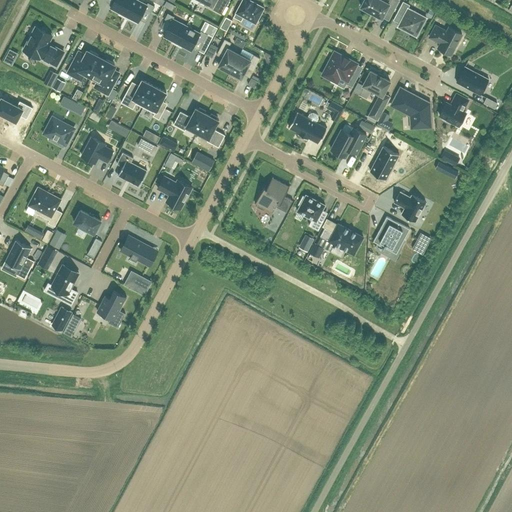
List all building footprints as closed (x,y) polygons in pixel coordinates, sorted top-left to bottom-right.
[(123,16),(131,0),(114,0),(110,8),(122,14),(121,15),(123,16)] [(139,0),(131,0),(123,16),(125,17),(126,16),(138,22),(145,8),(151,12),(155,5),(148,2),(147,4),(139,0)] [(166,0),(164,5),(172,10),(175,5),(166,0)] [(199,0),(199,1),(222,13),(229,0),(199,0)] [(250,0),(242,0),(233,17),(241,21),(243,16),(256,23),(264,7),(250,0)] [(390,0),(389,3),(383,0),(363,0),(361,6),(382,17),(387,8),(393,11),(398,0),(390,0)] [(416,35),(426,17),(408,7),(410,4),(403,1),(397,12),(403,15),(398,26),(416,35)] [(426,15),(431,18),(434,12),(430,9),(426,15)] [(174,43),(176,44),(187,25),(173,18),(174,16),(168,12),(164,19),(171,22),(163,36),(175,42),(174,43)] [(226,30),(232,20),(226,16),(220,27),(226,30)] [(207,34),(212,37),(217,28),(205,21),(201,30),(208,34),(207,34)] [(200,32),(187,25),(176,44),(178,45),(179,44),(191,50),(198,36),(204,40),(207,34),(208,34),(201,30),(200,32)] [(447,31),(436,25),(429,36),(441,42),(438,47),(451,54),(455,46),(457,45),(459,41),(458,39),(462,33),(449,26),(447,31)] [(57,65),(64,51),(48,43),(52,35),(35,27),(24,49),(40,58),(41,56),(57,65)] [(257,27),(253,36),(259,39),(263,30),(257,27)] [(204,40),(199,50),(204,53),(212,37),(207,34),(204,40)] [(381,35),(379,39),(391,45),(393,41),(381,35)] [(246,41),(237,37),(234,43),(242,47),(246,41)] [(223,69),(229,73),(239,53),(228,47),(231,42),(225,38),(218,50),(225,54),(218,65),(223,69)] [(211,43),(206,53),(212,57),(218,46),(211,43)] [(12,65),(18,53),(10,48),(3,60),(12,65)] [(91,76),(101,57),(97,55),(98,53),(91,50),(90,51),(89,50),(83,60),(81,61),(75,58),(68,72),(80,79),(84,72),(91,76)] [(351,74),(357,63),(334,51),(330,60),(328,61),(325,66),(325,68),(322,74),(332,79),(335,73),(347,80),(346,83),(352,86),(357,77),(351,74)] [(251,59),(239,53),(229,73),(235,76),(241,77),(247,66),(254,69),(260,57),(254,54),(251,59)] [(101,57),(91,76),(99,80),(95,87),(108,93),(115,79),(109,76),(109,74),(114,64),(113,63),(114,62),(107,58),(106,60),(101,57)] [(456,82),(480,94),(489,78),(465,66),(456,82)] [(44,83),(52,87),(58,74),(51,70),(44,83)] [(382,95),(390,80),(371,70),(363,84),(364,85),(382,95)] [(251,77),(248,84),(254,87),(258,80),(251,77)] [(60,90),(65,82),(58,78),(53,87),(60,90)] [(129,86),(121,101),(128,105),(133,108),(136,103),(143,107),(154,85),(142,79),(136,90),(129,86)] [(364,85),(363,84),(358,82),(353,90),(359,94),(364,85)] [(154,85),(143,107),(154,113),(153,115),(159,118),(166,105),(161,102),(166,92),(154,85)] [(411,127),(431,126),(429,102),(400,87),(391,104),(411,115),(411,127)] [(462,110),(468,99),(457,93),(451,104),(446,102),(439,114),(447,118),(447,121),(451,123),(453,122),(459,125),(466,112),(462,110)] [(64,96),(60,103),(66,106),(69,99),(64,96)] [(0,112),(3,114),(8,117),(15,120),(15,121),(16,121),(17,120),(20,114),(27,118),(33,107),(20,100),(17,105),(2,98),(2,97),(1,98),(0,100),(0,112)] [(485,97),(483,102),(493,108),(496,103),(485,97)] [(98,111),(105,101),(100,98),(94,109),(98,111)] [(334,111),(331,118),(336,121),(343,107),(331,101),(327,108),(334,111)] [(369,115),(377,119),(384,107),(375,102),(369,115)] [(79,104),(76,111),(81,114),(85,107),(79,104)] [(185,130),(187,126),(197,132),(207,114),(205,112),(206,110),(199,107),(198,109),(196,108),(191,116),(180,111),(173,124),(185,130)] [(109,110),(106,115),(112,118),(115,113),(109,110)] [(326,127),(316,122),(318,118),(318,116),(317,114),(313,112),(311,112),(309,113),(307,117),(298,112),(297,111),(289,127),(290,127),(299,132),(299,133),(298,134),(307,139),(308,138),(308,137),(318,142),(319,143),(327,127),(326,127)] [(383,112),(378,123),(383,126),(389,115),(383,112)] [(210,115),(207,114),(197,132),(208,138),(207,140),(218,146),(225,134),(214,129),(219,120),(217,119),(218,116),(211,113),(210,115)] [(51,120),(44,132),(51,136),(49,138),(59,143),(64,146),(66,144),(74,128),(62,121),(53,116),(51,120)] [(366,121),(366,122),(362,119),(358,126),(371,133),(375,126),(366,121)] [(356,153),(361,144),(366,134),(354,127),(350,133),(342,129),(331,149),(345,156),(349,149),(356,153)] [(155,133),(152,140),(157,143),(161,136),(155,133)] [(107,161),(113,150),(104,145),(105,144),(92,136),(82,155),(95,163),(99,155),(102,157),(101,158),(107,161)] [(167,147),(171,139),(163,136),(160,143),(167,147)] [(138,145),(145,149),(148,142),(141,138),(138,145)] [(383,145),(370,171),(386,179),(399,154),(383,145)] [(123,166),(118,175),(119,175),(138,185),(139,186),(147,170),(146,169),(146,170),(131,161),(133,157),(123,151),(117,163),(123,166)] [(171,153),(169,157),(181,164),(183,159),(171,153)] [(451,162),(456,164),(459,157),(455,155),(451,162)] [(205,156),(201,164),(209,169),(214,160),(205,156)] [(439,161),(435,168),(455,178),(458,172),(439,161)] [(0,183),(3,185),(9,174),(3,171),(4,168),(0,166),(0,183)] [(158,188),(166,192),(170,194),(166,200),(169,202),(168,204),(177,208),(177,206),(181,208),(192,187),(178,179),(176,182),(164,175),(158,188)] [(273,177),(273,176),(266,187),(265,186),(264,185),(255,203),(256,204),(256,203),(257,204),(256,206),(264,210),(265,208),(272,211),(272,212),(276,206),(287,212),(287,211),(286,211),(292,200),(293,200),(284,195),(290,185),(289,185),(273,177)] [(56,208),(61,199),(53,194),(51,197),(45,193),(46,191),(38,187),(29,204),(36,209),(35,212),(39,214),(49,219),(48,222),(55,226),(62,212),(56,208)] [(400,191),(394,201),(405,207),(401,213),(415,221),(426,201),(412,194),(410,196),(400,191)] [(297,211),(294,216),(300,220),(303,214),(312,218),(309,225),(318,230),(323,221),(317,218),(324,205),(325,205),(325,204),(324,204),(306,194),(307,194),(306,194),(305,195),(306,195),(305,196),(303,195),(298,203),(300,205),(300,206),(297,210),(297,211)] [(94,232),(101,220),(81,209),(74,222),(80,225),(79,227),(87,232),(88,229),(94,232)] [(399,247),(400,247),(410,228),(386,216),(380,228),(382,229),(380,231),(379,230),(373,241),(384,246),(383,248),(384,249),(385,247),(396,253),(399,247)] [(363,236),(362,236),(339,223),(338,223),(337,223),(338,224),(333,232),(324,227),(320,235),(329,240),(328,240),(329,241),(330,240),(334,243),(330,250),(341,255),(344,248),(353,253),(354,254),(354,253),(362,237),(363,237),(363,236)] [(430,239),(420,233),(414,245),(424,250),(430,239)] [(49,243),(59,248),(64,239),(54,234),(49,243)] [(314,238),(306,234),(303,240),(311,244),(314,238)] [(129,235),(121,250),(131,255),(130,256),(131,257),(131,256),(136,258),(136,259),(136,260),(137,259),(145,263),(153,248),(129,235)] [(96,238),(87,253),(94,257),(102,241),(96,238)] [(2,268),(16,275),(17,274),(25,278),(34,260),(26,256),(31,247),(17,240),(2,268)] [(320,245),(314,242),(309,251),(315,255),(320,245)] [(42,257),(39,263),(47,268),(51,262),(42,257)] [(78,291),(71,288),(79,272),(63,264),(52,285),(60,290),(57,296),(71,304),(78,291)] [(136,289),(144,294),(151,281),(142,276),(136,289)] [(106,296),(105,295),(97,310),(110,317),(108,322),(118,327),(125,313),(119,310),(124,302),(127,296),(126,296),(126,297),(121,294),(114,290),(110,298),(106,296)] [(62,306),(52,324),(62,329),(71,311),(69,310),(64,307),(62,306)] [(68,323),(77,328),(83,318),(74,313),(68,323)] [(176,334),(180,327),(168,321),(164,327),(176,334)]
